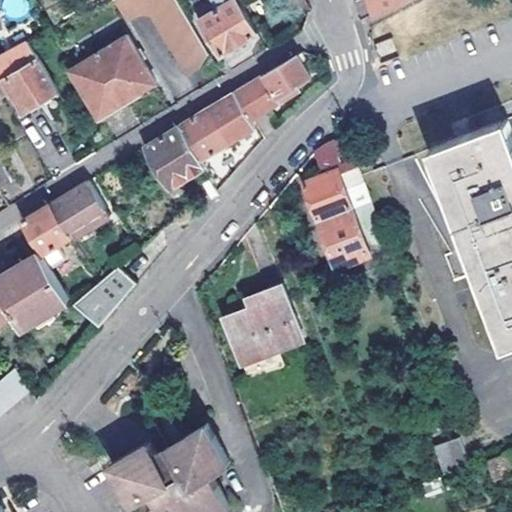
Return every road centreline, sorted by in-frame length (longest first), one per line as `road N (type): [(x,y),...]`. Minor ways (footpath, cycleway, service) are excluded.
road 1 (residential): [(331,16),(342,83),(34,443),(0,460)]
road 2 (residential): [(0,220),(331,16)]
